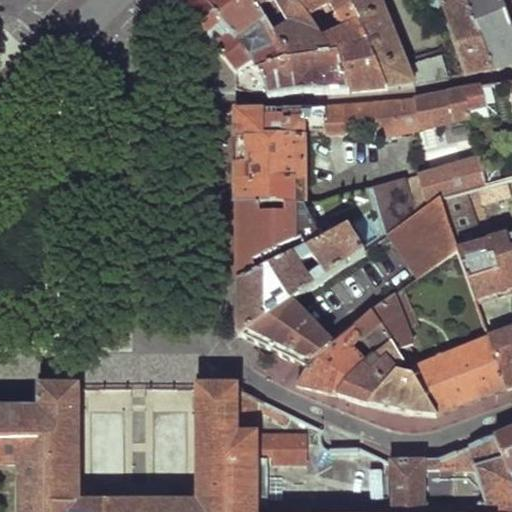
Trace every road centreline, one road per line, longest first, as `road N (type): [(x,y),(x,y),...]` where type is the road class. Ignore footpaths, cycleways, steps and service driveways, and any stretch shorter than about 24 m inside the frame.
road 1 (residential): [(511,409),(403,441),(369,433),(219,357),(205,337),(205,104)]
road 2 (residential): [(205,104),(396,97),(511,73)]
road 3 (residential): [(205,104),(185,88),(138,82),(81,26)]
